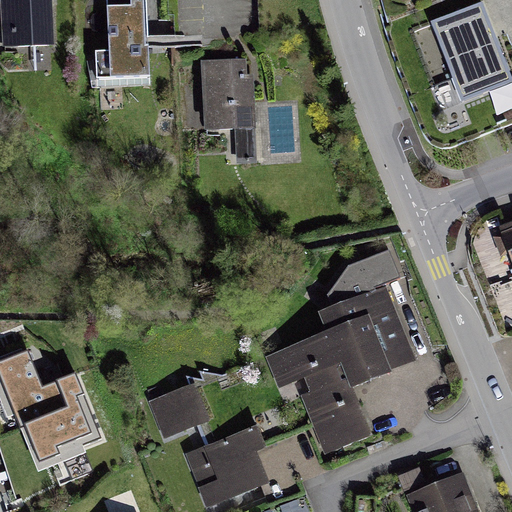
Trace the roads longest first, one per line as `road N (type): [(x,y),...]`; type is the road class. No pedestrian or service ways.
road 1 (residential): [(417,213),(347,0)]
road 2 (residential): [(502,413),(417,213)]
road 3 (residential): [(502,413),(341,478),(327,511)]
